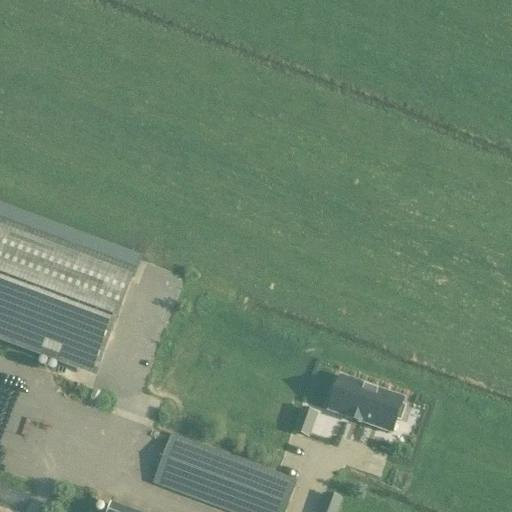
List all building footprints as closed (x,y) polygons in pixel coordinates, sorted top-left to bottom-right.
[(0,338),(96,374),(131,283),(139,260),(0,207),(0,338)] [(340,378),(328,412),(349,419),(348,421),(352,422),(356,423),(359,425),(360,423),(391,435),(396,421),(400,422),(405,408),(401,407),(403,401),(340,378)] [(308,439),(317,415),(301,409),(293,433),(308,439)] [(227,511),(286,511),(296,484),(170,438),(153,485),(227,511)] [(28,476),(29,456),(10,455),(9,476),(28,476)] [(337,511),(342,501),(326,495),(319,511),(337,511)]
